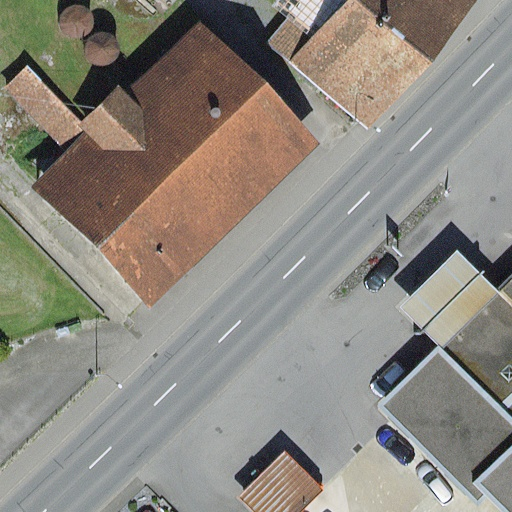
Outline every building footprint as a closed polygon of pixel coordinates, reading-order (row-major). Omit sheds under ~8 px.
[(298,11),(273,37),(363,124),(426,59),(362,0),(347,0),(319,31),(298,11)] [(471,0),(362,0),(426,59),(477,5),(471,0)] [(70,38),(75,39),(80,37),(84,35),(87,31),(89,26),(90,21),(88,16),(85,12),(80,9),(75,8),(70,8),(65,11),(61,14),(59,19),(59,24),(60,28),(62,33),(66,36),(70,38)] [(84,125),(29,67),(0,94),(0,96),(63,162),(34,189),(153,313),(329,145),(203,13),(84,125)] [(96,64),(101,65),(106,64),(110,61),(114,57),(115,52),(116,47),(114,42),(111,38),(106,35),(101,34),(96,34),(91,37),(88,40),(85,45),(85,50),(86,55),(88,59),(92,62),(96,64)] [(401,307),(441,348),(496,292),(457,252),(401,307)] [(441,348),(382,406),(476,500),(485,494),(503,511),(511,511),(511,276),(496,292),(441,348)] [(286,453),(240,497),(253,511),(300,511),(322,491),(304,472),(286,453)]
